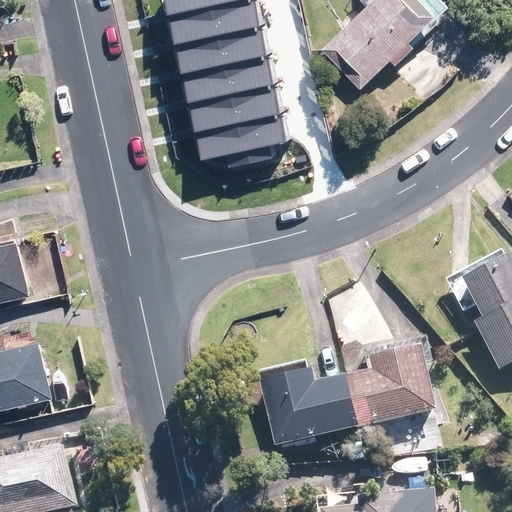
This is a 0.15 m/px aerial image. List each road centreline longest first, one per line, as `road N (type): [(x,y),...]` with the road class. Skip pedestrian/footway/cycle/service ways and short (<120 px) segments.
road 1 (residential): [(511,103),(413,183),(343,219),(135,272)]
road 2 (residential): [(74,0),(135,272)]
road 3 (residential): [(135,272),(187,511)]
